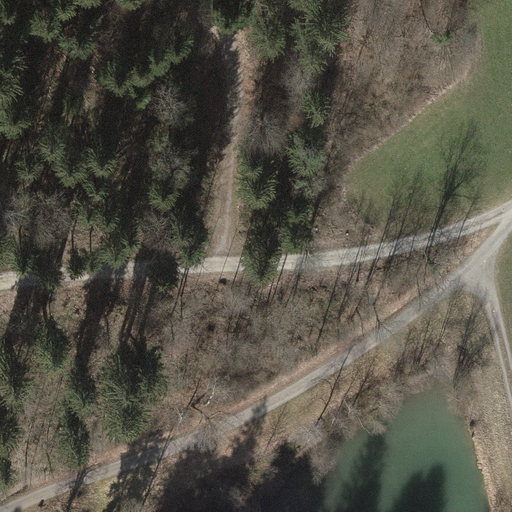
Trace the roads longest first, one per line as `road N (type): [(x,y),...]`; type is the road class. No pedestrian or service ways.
road 1 (track): [(478,260),(419,308),(278,398),(205,435),(4,511)]
road 2 (track): [(511,208),(427,239),(335,258),(0,282)]
road 3 (track): [(212,268),(232,119),(230,58),(215,0)]
road 4 (track): [(478,260),(511,383)]
